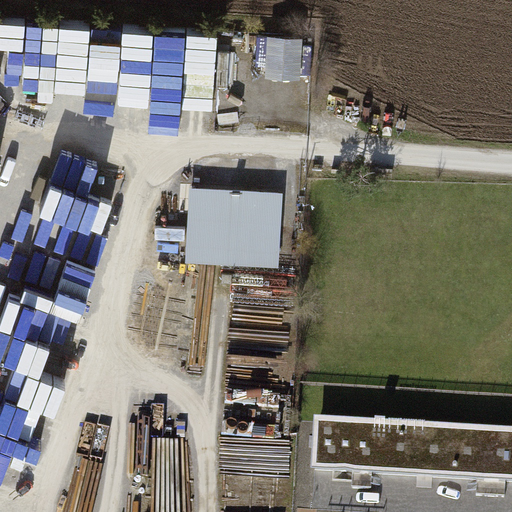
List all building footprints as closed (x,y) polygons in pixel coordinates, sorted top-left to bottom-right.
[(215,136),(220,40),(28,29),(28,33),(0,31),(0,110),(23,112),(25,80),(43,81),(42,94),(58,95),(57,119),(90,121),(91,114),(151,118),(154,72),(187,74),(183,134),(215,136)] [(75,174),(94,179),(90,197),(116,203),(125,165),(79,154),(75,174)] [(283,204),(232,201),(220,362),(271,366),(283,204)] [(0,307),(1,308),(17,261),(0,255),(0,307)] [(511,434),(314,424),(311,472),(511,483),(511,434)] [(13,510),(38,441),(0,427),(0,505),(13,510)]
